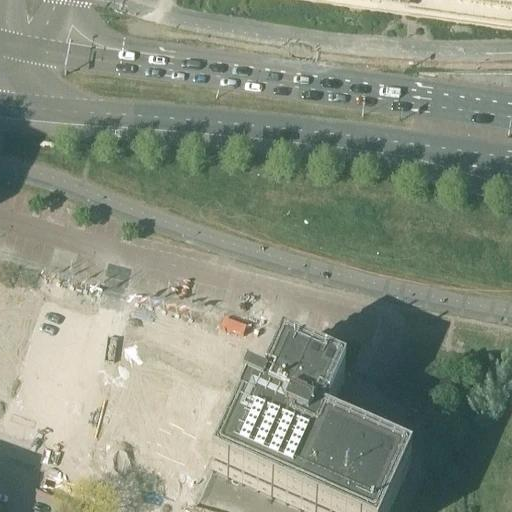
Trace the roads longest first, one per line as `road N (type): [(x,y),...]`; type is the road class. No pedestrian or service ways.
road 1 (secondary): [(0,99),(511,157)]
road 2 (secondary): [(511,114),(43,46)]
